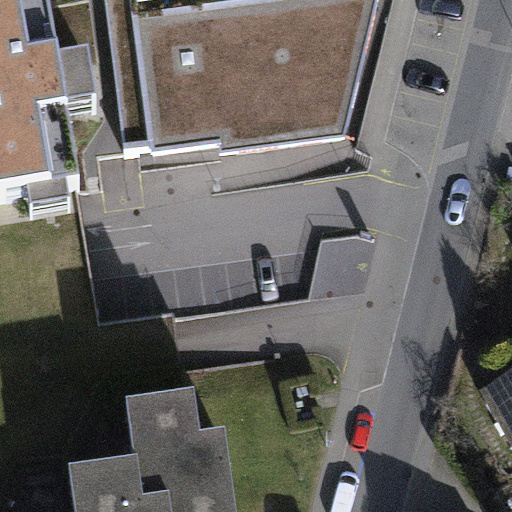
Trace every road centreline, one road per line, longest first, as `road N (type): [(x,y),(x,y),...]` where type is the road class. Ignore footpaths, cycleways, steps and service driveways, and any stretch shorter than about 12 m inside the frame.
road 1 (residential): [(508,0),(379,511)]
road 2 (unknown): [(451,229),(350,207),(96,239)]
